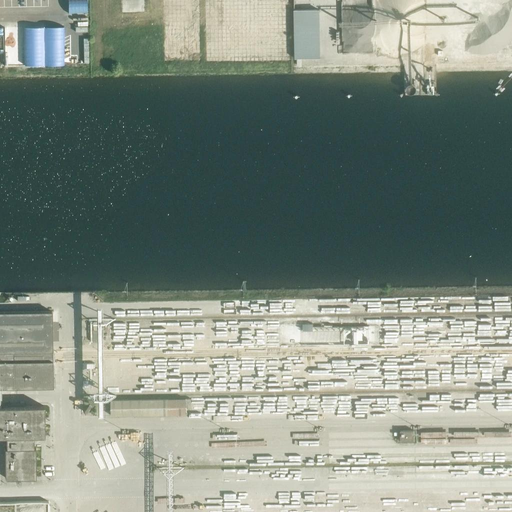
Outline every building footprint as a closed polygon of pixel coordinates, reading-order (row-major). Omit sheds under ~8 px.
[(0,311),(0,350),(1,351),(1,388),(53,387),(52,311),(0,311)] [(185,398),(168,399),(169,414),(185,414),(185,398)] [(169,414),(168,399),(111,400),(111,415),(169,414)] [(44,405),(1,406),(0,406),(0,436),(6,436),(6,447),(5,447),(5,477),(35,477),(35,446),(33,446),(33,444),(35,443),(36,442),(36,440),(35,439),(33,439),(33,436),(44,436),(44,405)] [(400,441),(414,441),(414,430),(400,430),(400,441)]
